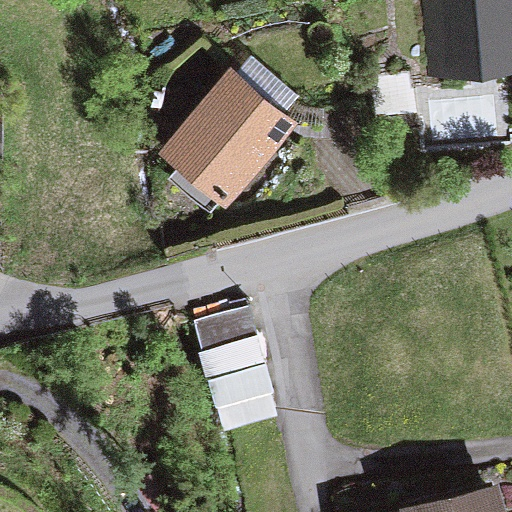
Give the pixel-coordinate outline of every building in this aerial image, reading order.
[(511,0),(423,0),(429,79),(511,73),(511,0)] [(298,125),(231,68),(163,147),(230,204),(298,125)] [(509,128),(506,89),(441,93),(444,132),(509,128)] [(278,405),(249,302),(189,319),(217,422),(278,405)] [(408,511),(511,511),(503,479),(407,506),(408,511)]
